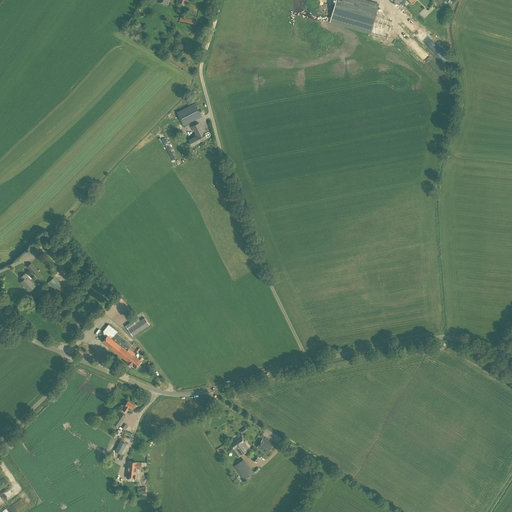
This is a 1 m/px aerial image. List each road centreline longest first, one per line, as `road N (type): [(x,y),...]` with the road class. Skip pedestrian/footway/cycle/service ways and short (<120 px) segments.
road 1 (unclassified): [(307,362),(244,221),(200,70)]
road 2 (unclassified): [(307,362),(439,337),(463,341),(495,362)]
road 3 (residential): [(337,474),(207,390)]
road 4 (unclassified): [(68,355),(159,392),(207,390)]
